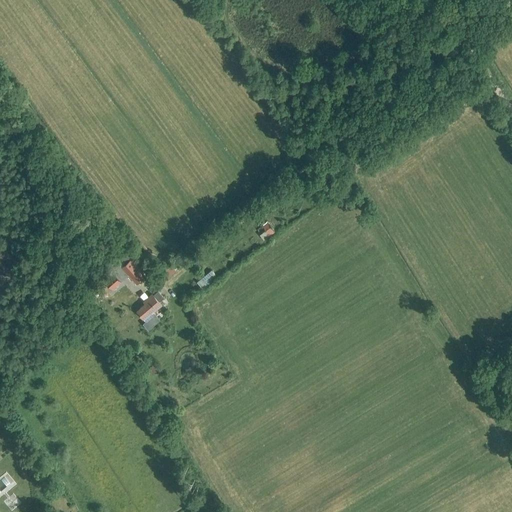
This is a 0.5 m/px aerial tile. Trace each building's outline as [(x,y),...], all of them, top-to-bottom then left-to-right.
[(279,232),(285,226),(276,216),(270,222),(279,232)] [(274,231),(268,222),(263,226),(266,230),(260,234),(264,239),(274,231)] [(131,259),(122,267),(136,284),(145,276),(131,259)] [(174,271),(171,266),(158,276),(161,280),(174,271)] [(211,269),(197,281),(203,288),(217,276),(211,269)] [(121,281),(114,274),(106,282),(112,289),(121,281)] [(154,312),(162,305),(159,302),(164,297),(158,290),(153,295),(152,294),(143,302),(145,304),(137,311),(146,322),(155,314),(154,312)] [(155,365),(149,369),(153,374),(158,370),(155,365)]
